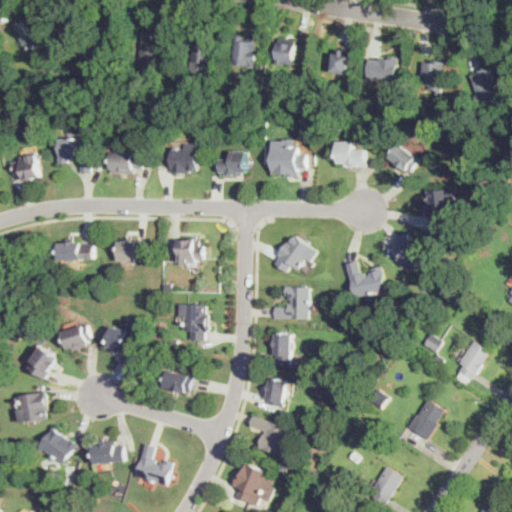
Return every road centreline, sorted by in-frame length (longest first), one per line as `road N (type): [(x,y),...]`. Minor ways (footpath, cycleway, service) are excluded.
road 1 (residential): [(366,208),(85,204),(0,219)]
road 2 (residential): [(182,511),(223,433),(240,372),(246,207)]
road 3 (residential): [(471,23),(308,0)]
road 4 (residential): [(511,390),(431,511)]
road 5 (residential): [(223,433),(93,389)]
